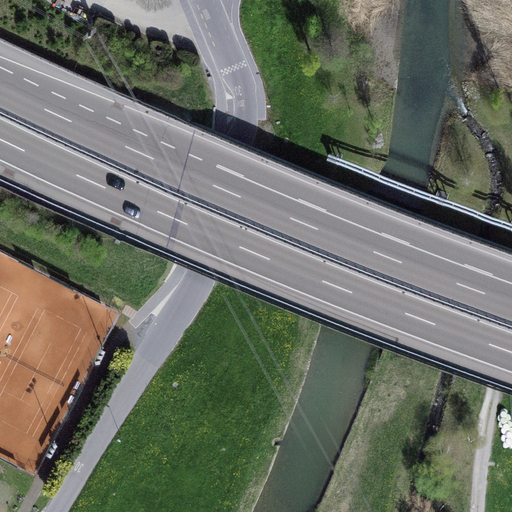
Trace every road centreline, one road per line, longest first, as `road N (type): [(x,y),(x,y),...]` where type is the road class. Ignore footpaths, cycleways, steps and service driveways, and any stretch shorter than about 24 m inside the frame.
road 1 (residential): [(204,0),(244,85),(244,125),(197,279),(55,511)]
road 2 (motorway): [(511,302),(183,172),(0,87)]
road 3 (motorway): [(0,140),(315,279),(511,353)]
road 4 (track): [(476,511),(485,433),(511,337)]
